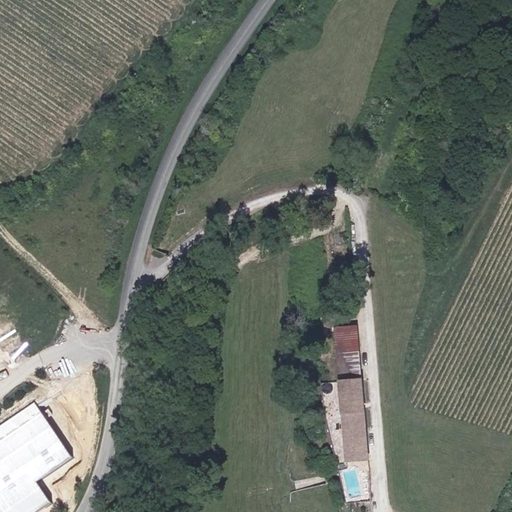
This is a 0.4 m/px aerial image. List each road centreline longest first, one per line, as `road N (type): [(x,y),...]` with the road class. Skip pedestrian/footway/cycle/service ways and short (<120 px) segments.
road 1 (unknown): [(135,289),(284,193),(335,180),(379,192),(392,249),(406,475),(421,511)]
road 2 (tertiary): [(268,0),(206,90),(153,208),(114,432),(85,511)]
